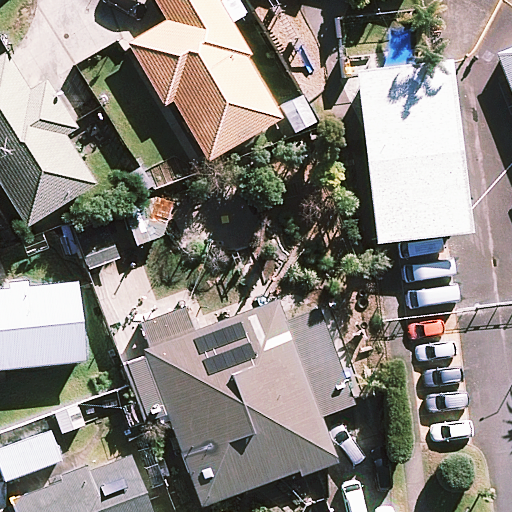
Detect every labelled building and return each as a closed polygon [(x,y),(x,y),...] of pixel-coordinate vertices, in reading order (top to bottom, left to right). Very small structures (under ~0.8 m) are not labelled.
[(168,106),(204,166),(276,124),(241,63),(245,60),(209,0),(145,0),(160,25),(121,47),(159,112),(168,106)] [(0,60),(0,198),(22,234),(91,190),(60,141),(72,134),(68,127),(41,84),(24,95),(2,59),(0,60)] [(463,241),(444,68),(431,69),(350,78),(369,251),(463,241)] [(0,293),(0,373),(80,365),(72,286),(23,291),(22,284),(3,286),(3,294),(0,293)] [(289,327),(282,308),(199,339),(189,314),(143,331),(153,356),(147,359),(149,364),(129,371),(151,430),(171,423),(204,511),(214,511),(302,479),(304,485),(343,470),(326,426),(360,413),(323,314),(289,327)] [(0,436),(0,486),(58,465),(42,422),(0,436)] [(6,503),(9,511),(143,511),(125,461),(82,476),(80,471),(55,480),(57,485),(6,503)]
